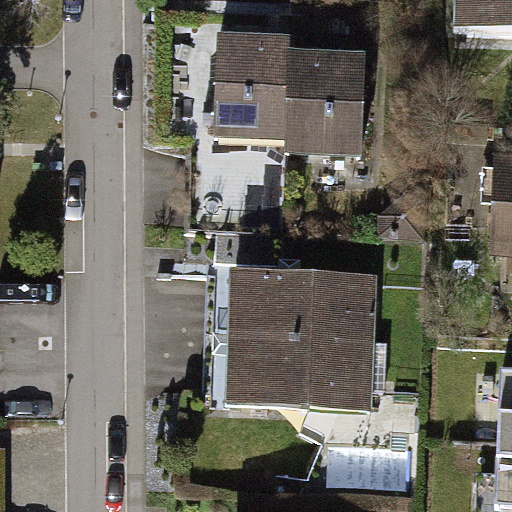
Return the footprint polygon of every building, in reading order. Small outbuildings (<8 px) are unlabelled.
[(511,0),(471,0),(470,37),(511,38),(511,0)] [(289,143),(292,60),(293,45),(219,43),(216,140),(289,143)] [(366,63),(292,60),(289,143),(288,156),(361,160),(366,63)] [(511,166),(498,166),(494,254),(511,255),(511,166)] [(404,200),(380,219),(379,242),(424,243),(426,201),(404,200)] [(375,283),(235,277),(230,397),(310,400),(310,393),(371,395),(375,283)] [(511,380),(501,380),(498,446),(511,446),(511,380)] [(511,511),(511,446),(498,446),(495,511),(511,511)]
